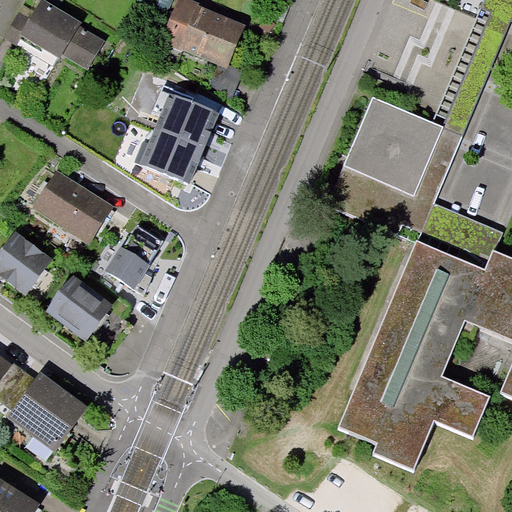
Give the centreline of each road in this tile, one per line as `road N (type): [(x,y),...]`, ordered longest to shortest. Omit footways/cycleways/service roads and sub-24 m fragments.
road 1 (residential): [(189,451),(375,0)]
road 2 (residential): [(308,0),(136,410)]
road 3 (residential): [(136,410),(0,311)]
